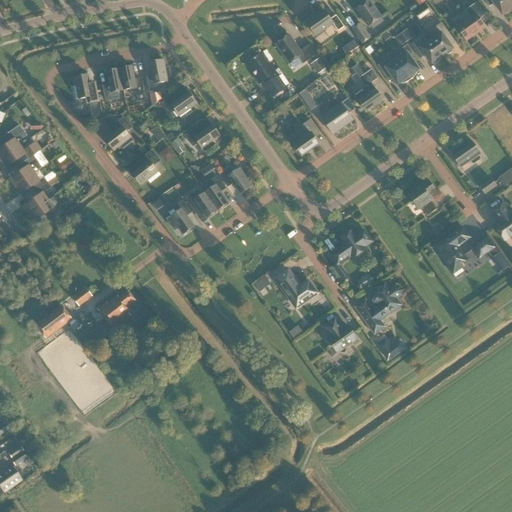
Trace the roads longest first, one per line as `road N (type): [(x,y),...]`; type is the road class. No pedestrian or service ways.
road 1 (residential): [(290,186),(183,260),(53,94),(55,71),(169,51),(186,37)]
road 2 (residential): [(511,28),(290,186)]
road 3 (tertiary): [(0,35),(139,4),(178,27)]
road 4 (tertiary): [(290,186),(186,37)]
road 5 (tertiary): [(317,219),(425,142)]
